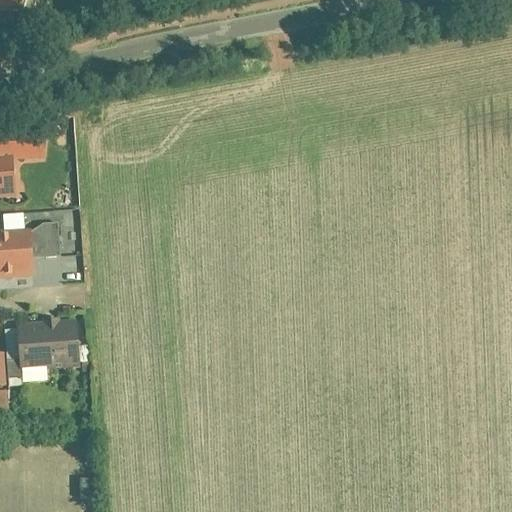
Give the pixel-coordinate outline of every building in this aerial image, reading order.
[(18,159),(0,160),(0,199),(20,198),(18,159)] [(64,255),(62,224),(44,225),(34,232),(36,257),(64,255)] [(34,232),(0,234),(0,279),(37,277),(36,257),(34,232)] [(79,321),(24,325),(27,369),(82,366),(79,321)] [(0,386),(8,386),(6,354),(0,354),(0,386)] [(0,391),(0,416),(9,416),(7,391),(0,391)]
